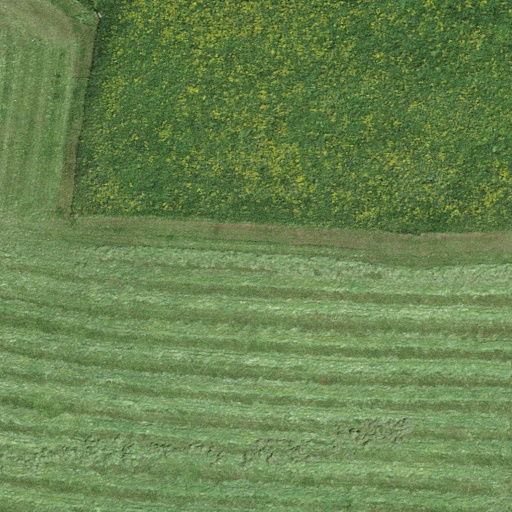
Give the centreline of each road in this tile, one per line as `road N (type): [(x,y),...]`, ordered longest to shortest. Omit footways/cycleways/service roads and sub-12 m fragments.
road 1 (motorway): [(511,276),(0,195)]
road 2 (motorway): [(0,449),(404,511)]
